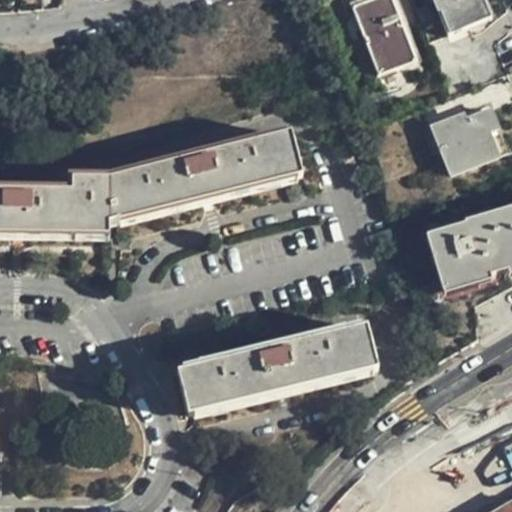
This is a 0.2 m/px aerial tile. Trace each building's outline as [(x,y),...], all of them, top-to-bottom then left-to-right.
[(413,65),(389,0),(364,0),(349,5),(374,79),(413,65)] [(489,21),(480,0),(431,0),(447,37),(489,21)] [(493,155),(484,129),(494,126),(487,108),(456,119),(453,114),(428,122),(445,173),(493,155)] [(110,227),(297,182),(287,136),(267,140),(269,146),(109,186),(77,187),(76,199),(0,198),(0,238),(109,239),(110,227)] [(453,290),(511,271),(511,212),(430,237),(453,290)] [(370,373),(360,330),(342,334),(343,340),(202,374),(201,369),(183,374),(194,414),(370,373)]
